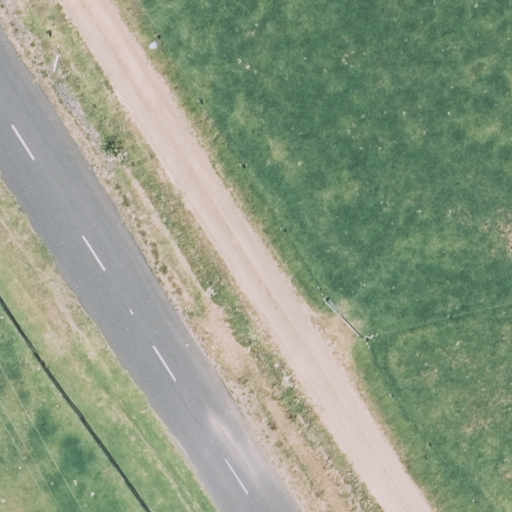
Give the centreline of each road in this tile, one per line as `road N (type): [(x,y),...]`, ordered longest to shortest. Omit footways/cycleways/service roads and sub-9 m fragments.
road 1 (track): [(84,0),(408,511)]
road 2 (unclassified): [(258,511),(0,106)]
